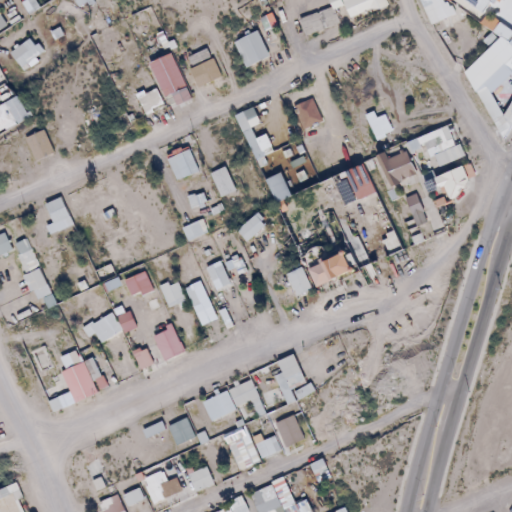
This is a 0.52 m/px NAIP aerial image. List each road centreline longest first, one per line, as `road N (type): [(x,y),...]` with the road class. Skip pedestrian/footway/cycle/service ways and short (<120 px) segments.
road 1 (residential): [(0,456),(377,305),(445,252),(502,174)]
road 2 (residential): [(413,20),(0,209)]
road 3 (secondary): [(511,177),(478,261),(405,511)]
road 4 (residential): [(463,387),(183,511)]
road 5 (secondary): [(427,511),(511,229)]
road 6 (residential): [(511,187),(404,0)]
road 7 (residential): [(0,384),(60,511)]
